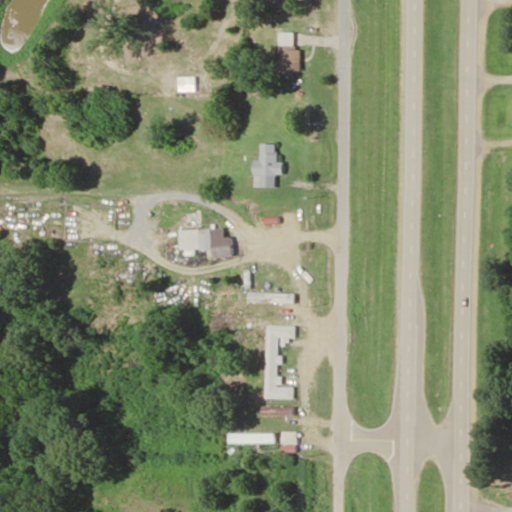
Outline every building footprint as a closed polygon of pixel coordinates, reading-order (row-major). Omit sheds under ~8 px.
[(281,75),(304,75),(304,43),(281,43),(281,75)] [(258,188),(279,189),(279,176),(287,176),(287,163),(280,163),(281,145),(265,145),(265,161),(258,161),(258,188)] [(182,230),(182,250),(217,250),(217,256),(234,256),(233,237),(227,238),(227,229),(182,230)] [(268,398),(285,398),(286,388),(280,387),(281,337),(269,337),(268,398)] [(300,432),(285,432),(285,452),(300,452),(300,432)] [(278,434),(232,434),(232,443),(278,443),(278,434)]
